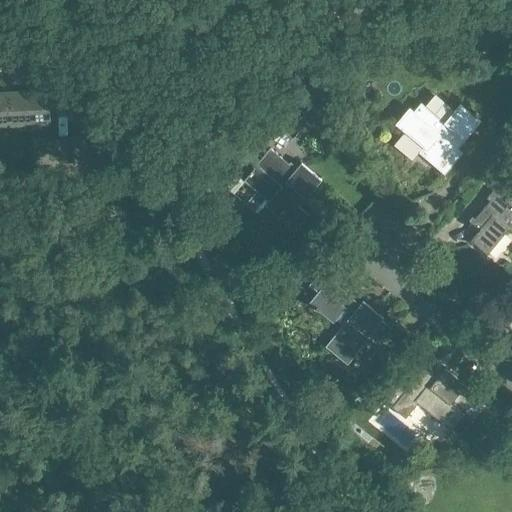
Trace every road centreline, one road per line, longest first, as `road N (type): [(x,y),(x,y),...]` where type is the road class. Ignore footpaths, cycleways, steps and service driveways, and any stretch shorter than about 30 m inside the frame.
road 1 (residential): [(511,373),(353,231)]
road 2 (track): [(34,0),(94,104)]
